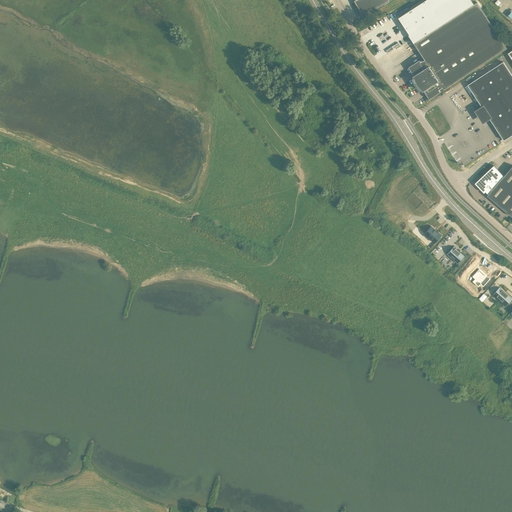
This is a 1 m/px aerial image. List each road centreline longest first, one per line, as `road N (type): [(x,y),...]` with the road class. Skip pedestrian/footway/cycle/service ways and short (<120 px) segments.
road 1 (primary): [(511,258),(448,199),(312,0)]
road 2 (unclassified): [(455,181),(422,119),(335,0)]
